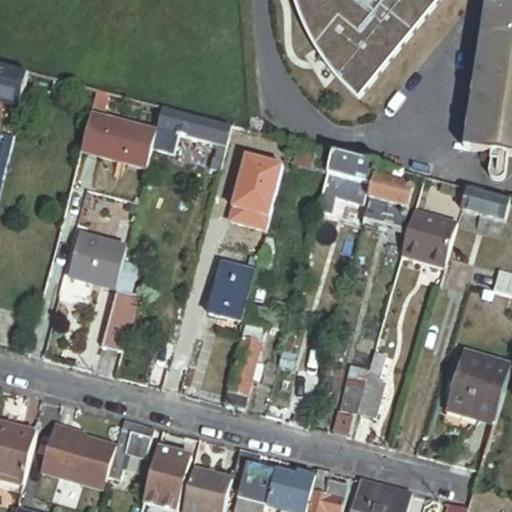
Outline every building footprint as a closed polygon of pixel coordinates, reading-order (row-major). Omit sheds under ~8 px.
[(288,0),(290,17),(298,38),(308,58),(319,51),(339,73),(330,83),(348,97),(358,102),(438,0),(288,0)] [(511,0),(488,0),(466,151),(511,158),(511,0)] [(319,51),(308,58),(330,83),(339,73),(319,51)] [(25,82),(0,75),(0,99),(19,104),(25,82)] [(229,145),(232,130),(164,112),(159,132),(179,138),(220,148),(227,150),(229,145)] [(158,137),(91,119),(83,151),(150,168),(157,142),(158,137)] [(253,135),(232,130),(229,145),(249,150),(253,135)] [(179,138),(159,132),(158,137),(157,142),(177,147),(179,138)] [(14,140),(0,136),(0,178),(4,180),(14,140)] [(223,165),(227,150),(220,148),(216,163),(223,165)] [(316,152),(301,148),(296,168),(310,172),(316,152)] [(330,177),(335,157),(316,152),(310,172),(330,177)] [(375,188),(377,182),(379,171),(380,169),(335,157),(330,177),(375,188)] [(406,178),(379,171),(377,182),(403,189),(406,178)] [(340,216),(344,201),(370,208),(375,188),(330,177),(321,211),(340,216)] [(382,227),(380,233),(387,235),(388,229),(405,234),(415,192),(403,189),(377,182),(375,188),(370,208),(366,223),(382,227)] [(507,225),(511,204),(511,203),(468,192),(463,213),(507,225)] [(458,226),(415,215),(403,259),(446,271),(458,226)] [(115,246),(128,249),(136,221),(122,218),(115,246)] [(366,223),(364,229),(380,233),(382,227),(366,223)] [(403,239),(405,234),(388,229),(387,235),(403,239)] [(71,282),(117,294),(128,249),(115,246),(82,238),(71,282)] [(257,275),(264,276),(268,278),(272,264),(267,262),(261,261),(257,275)] [(209,321),(243,330),(256,280),(221,271),(209,321)] [(511,300),(511,277),(502,275),(496,296),(511,300)] [(112,312),(128,316),(130,305),(115,301),(112,312)] [(253,310),(244,342),(262,347),(266,331),(283,335),(290,310),(273,305),(271,315),(253,310)] [(183,320),(194,323),(197,311),(186,308),(183,320)] [(112,312),(101,356),(116,360),(128,316),(112,312)] [(175,349),(169,374),(186,379),(200,325),(194,323),(183,320),(175,349)] [(244,342),(231,396),(249,400),(253,383),(257,368),(262,347),(244,342)] [(153,370),(169,374),(175,349),(160,345),(153,370)] [(496,430),(511,376),(511,369),(466,355),(447,416),(496,430)] [(264,369),(257,368),(253,383),(260,385),(264,369)] [(353,371),(334,438),(352,442),(359,418),(369,382),(371,376),(353,371)] [(387,387),(369,382),(359,418),(377,423),(387,387)] [(231,396),(227,411),(245,415),(249,400),(231,396)] [(39,436),(0,425),(0,481),(24,488),(39,436)] [(155,433),(125,425),(118,452),(112,474),(121,477),(126,458),(147,463),(155,433)] [(77,441),(71,439),(72,436),(56,432),(43,478),(106,495),(112,474),(118,452),(84,443),(84,444),(76,442),(77,441)] [(191,461),(159,453),(150,485),(183,494),(191,461)] [(247,471),(248,469),(259,472),(262,460),(241,455),(238,468),(247,471)] [(267,511),(268,511),(277,477),(259,472),(248,469),(247,471),(239,502),(259,508),(258,511),(267,511)] [(226,511),(234,484),(194,474),(183,511),(226,511)] [(333,479),(319,475),(317,484),(309,511),(343,511),(349,493),(330,488),(333,479)] [(298,483),(277,477),(268,511),(273,511),(309,511),(317,484),(299,479),(298,483)] [(24,488),(0,481),(0,487),(23,493),(24,488)] [(408,511),(412,499),(362,486),(354,511),(408,511)] [(258,511),(259,508),(239,502),(235,511),(258,511)]
